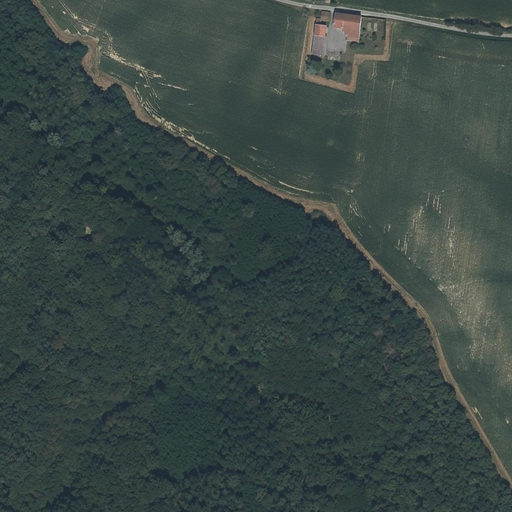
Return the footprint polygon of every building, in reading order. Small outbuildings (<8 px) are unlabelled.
[(318,18),(317,25),(324,26),(326,20),(331,21),(333,13),(324,12),(323,19),(318,18)] [(350,30),(361,31),(364,17),(339,14),(336,27),(350,30)] [(324,26),(317,25),(312,53),(322,55),(327,27),(324,26)] [(360,38),(361,31),(350,30),(349,36),(360,38)] [(90,228),(87,235),(92,237),(95,230),(90,228)]
